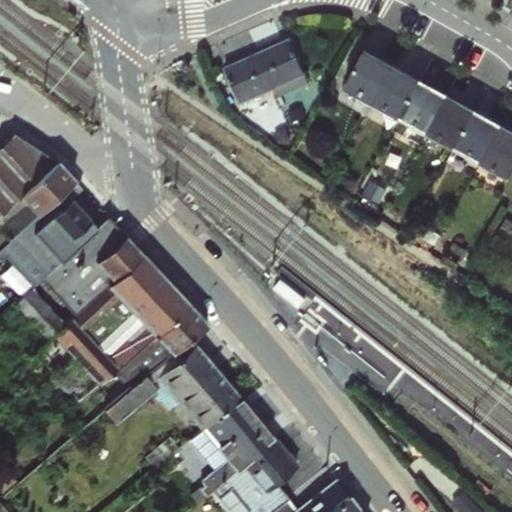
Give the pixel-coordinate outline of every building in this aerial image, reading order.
[(273,89),(304,75),(305,75),(289,38),(223,67),(239,104),(273,89)] [(372,103),(393,63),(366,48),(344,87),(359,95),(372,103)] [(393,63),(372,103),(399,117),(419,78),(393,63)] [(304,75),(273,89),(276,96),(308,83),(304,75)] [(419,78),(399,117),(427,133),(447,93),(419,78)] [(447,93),(427,133),(453,147),(474,108),(447,93)] [(372,103),(359,95),(353,107),(366,114),(372,103)] [(474,108),(453,147),(467,155),(481,163),(502,124),(474,108)] [(511,129),(502,124),(481,163),(508,178),(511,170),(511,129)] [(285,127),(273,133),(278,143),(289,137),(285,127)] [(11,131),(0,142),(0,210),(18,194),(56,159),(11,131)] [(453,147),(446,160),(460,168),(467,155),(453,147)] [(56,159),(18,194),(36,213),(73,178),(56,159)] [(346,175),(343,185),(356,189),(360,179),(346,175)] [(13,233),(0,245),(0,263),(4,268),(9,263),(31,286),(40,278),(95,225),(89,218),(68,236),(48,213),(69,195),(80,186),(73,178),(36,213),(13,233)] [(384,190),(371,181),(363,193),(376,202),(384,190)] [(18,194),(0,210),(0,245),(13,233),(36,213),(18,194)] [(89,218),(69,195),(48,213),(68,236),(89,218)] [(95,225),(40,278),(73,313),(107,284),(112,279),(94,260),(123,233),(106,215),(95,225)] [(511,221),(506,218),(498,233),(509,239),(511,232),(511,221)] [(141,252),(123,233),(94,260),(112,279),(141,252)] [(454,241),(447,250),(461,260),(468,251),(454,241)] [(367,246),(361,253),(376,265),(382,257),(367,246)] [(112,279),(107,284),(133,312),(165,279),(141,252),(112,279)] [(165,279),(133,312),(153,334),(188,304),(165,279)] [(63,323),(47,338),(32,353),(77,401),(117,367),(153,334),(133,312),(107,284),(73,313),(63,323)] [(43,300),(31,286),(13,302),(47,338),(63,323),(43,300)] [(188,304),(153,334),(170,353),(190,336),(205,323),(188,304)] [(153,334),(117,367),(132,383),(144,372),(170,353),(153,334)] [(170,353),(144,372),(156,386),(154,388),(173,410),(179,404),(155,376),(195,342),(190,336),(170,353)] [(239,395),(195,342),(155,376),(179,404),(200,429),(203,426),(239,395)] [(144,372),(132,383),(102,408),(114,421),(154,388),(156,386),(144,372)] [(239,395),(203,426),(227,456),(236,468),(241,464),(275,437),(239,395)] [(203,426),(200,429),(188,439),(213,467),(227,456),(203,426)] [(275,437),(241,464),(263,491),(275,481),(297,464),(275,437)] [(236,468),(227,456),(213,467),(199,478),(203,483),(199,487),(205,495),(211,489),(236,468)] [(236,468),(211,489),(229,511),(268,511),(287,497),(275,481),(263,491),(241,464),(236,468)] [(1,465),(0,466),(0,491),(13,480),(1,465)] [(332,476),(295,506),(287,511),(348,511),(356,506),(332,476)] [(480,511),(463,492),(453,501),(461,511),(480,511)] [(287,497),(268,511),(287,511),(295,506),(287,497)]
